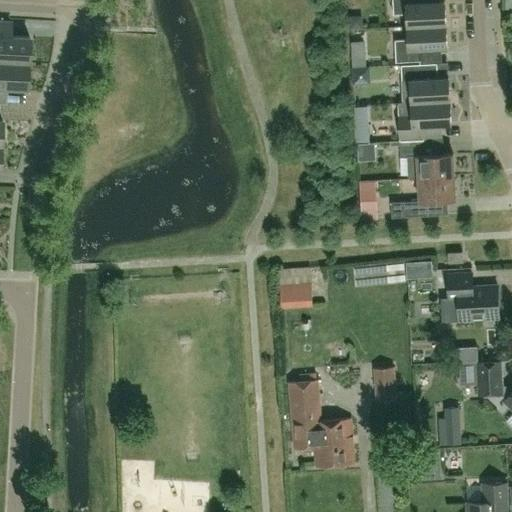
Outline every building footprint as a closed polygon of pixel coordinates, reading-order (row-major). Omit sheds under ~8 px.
[(408,26),(446,24),(445,1),(417,2),(416,0),(392,0),(394,14),(407,13),(408,26)] [(0,60),(28,62),(29,36),(10,35),(11,22),(0,21),(0,60)] [(446,24),(408,26),(408,38),(395,39),(396,62),(420,60),(420,48),(447,47),(446,24)] [(0,86),(26,88),(28,62),(0,60),(0,86)] [(434,75),(434,62),(401,64),(403,101),(398,101),(398,102),(450,100),(449,76),(437,77),(434,75)] [(451,123),(450,100),(398,102),(399,115),(400,140),(424,139),(442,138),(442,123),(451,123)] [(358,106),(359,138),(374,138),(373,106),(358,106)] [(419,177),(454,175),(453,152),(425,154),(424,139),(400,140),(401,156),(407,155),(409,178),(419,177)] [(391,201),(392,217),(428,215),(427,200),(455,198),(454,175),(419,177),(420,200),(391,201)] [(462,251),(448,252),(449,262),(463,261),(462,251)] [(472,272),(448,273),(449,298),(458,298),(460,319),(499,317),(498,285),(473,286),(472,272)] [(280,284),(281,308),(313,306),(311,282),(280,284)] [(511,388),(502,385),(501,361),(477,362),(478,363),(460,364),(461,383),(478,383),(479,394),(503,393),(507,397),(504,400),(511,407),(511,388)] [(397,399),(395,366),(374,367),(376,400),(397,399)] [(294,447),(314,446),(316,466),(355,463),(351,417),(321,420),(318,379),(316,379),(316,372),(299,373),(300,380),(289,381),(294,447)] [(447,443),(461,442),(460,425),(447,425),(447,443)] [(484,501),(468,501),(467,511),(507,511),(507,482),(483,483),(484,501)]
